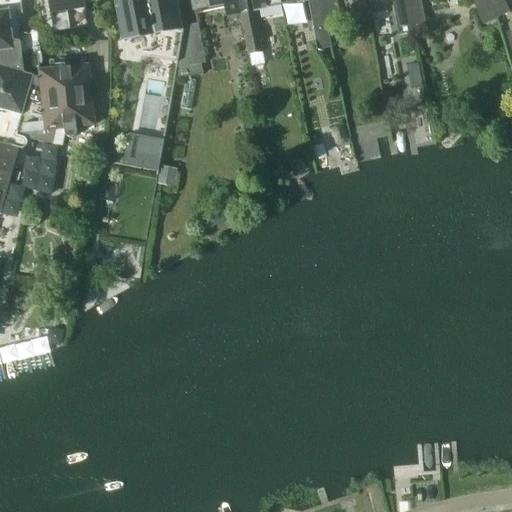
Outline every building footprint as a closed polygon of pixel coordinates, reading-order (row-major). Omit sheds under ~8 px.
[(96,126),(89,66),(41,71),(38,39),(20,34),(19,25),(24,25),(21,0),(0,0),(0,212),(4,214),(21,149),(23,149),(24,148),(25,147),(26,146),(27,145),(27,144),(27,143),(27,142),(27,141),(26,140),(33,141),(64,147),(66,134),(67,135),(67,136),(68,137),(69,138),(71,138),(75,138),(76,137),(77,136),(78,135),(78,134),(78,132),(78,128),(96,126)] [(83,0),(49,0),(53,27),(54,32),(66,30),(87,27),(83,0)] [(113,0),(122,43),(124,42),(124,41),(147,37),(146,32),(147,32),(146,27),(154,29),(148,58),(177,63),(183,30),(183,27),(177,0),(113,0)] [(241,15),(238,0),(193,0),(196,10),(223,5),(226,18),(241,15)] [(282,4),(281,0),(252,0),(255,9),(282,4)] [(328,30),(322,0),(309,3),(318,50),(331,47),(328,30)] [(341,27),(336,0),(323,0),(322,0),(328,30),(341,27)] [(412,33),(406,0),(392,0),(399,35),(412,33)] [(427,32),(420,0),(406,0),(412,33),(412,35),(427,32)] [(503,0),(488,0),(497,18),(509,12),(503,0)] [(263,53),(256,15),(242,17),(250,56),(263,53)] [(177,63),(176,69),(205,63),(198,24),(183,27),(183,30),(177,63)] [(164,168),(160,186),(172,188),(175,170),(164,168)] [(133,254),(130,268),(141,270),(144,256),(133,254)]
